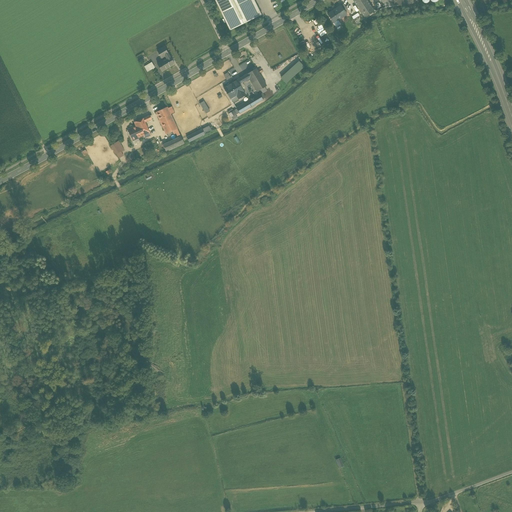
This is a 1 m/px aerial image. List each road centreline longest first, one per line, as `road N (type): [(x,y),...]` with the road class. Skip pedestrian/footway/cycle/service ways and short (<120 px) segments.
road 1 (tertiary): [(0,180),(318,0)]
road 2 (track): [(401,374),(419,502)]
road 3 (secondary): [(461,0),(511,116)]
